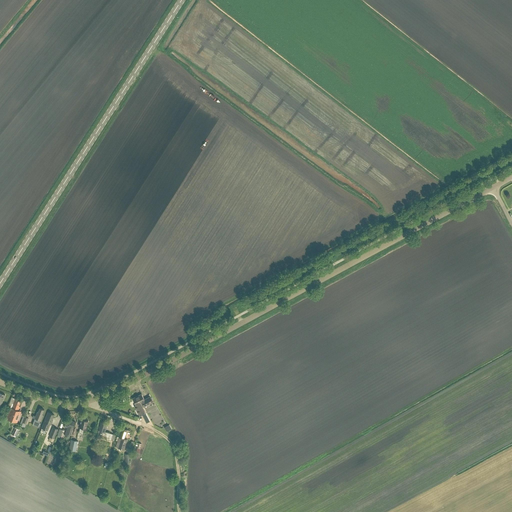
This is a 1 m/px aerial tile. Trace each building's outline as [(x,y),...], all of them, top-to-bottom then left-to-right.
[(138,396),(144,406),(153,402),(151,397),(145,400),(142,394),(138,396)] [(143,407),(144,406),(138,396),(133,398),(137,405),(135,406),(140,416),(146,413),(143,407)] [(12,407),(11,407),(7,417),(17,421),(21,411),(18,410),(20,406),(19,405),(21,400),(16,399),(16,400),(15,400),(12,407)] [(42,414),(44,409),(40,408),(39,411),(38,411),(36,416),(33,415),(33,417),(35,418),(34,421),(35,421),(34,425),(39,427),(41,423),(40,423),(43,415),(42,414)] [(51,424),(53,420),(52,420),(54,414),(48,412),(42,428),(47,430),(50,423),(51,424)] [(73,429),(75,422),(67,419),(65,427),(68,428),(67,433),(71,434),(73,429)] [(88,420),(82,419),(80,426),(81,426),(79,432),(83,433),(84,427),(86,428),(88,420)] [(105,431),(107,424),(101,422),(99,431),(97,437),(101,438),(101,437),(111,440),(113,434),(105,431)] [(55,438),(58,428),(53,426),(50,436),(55,438)] [(127,439),(125,438),(128,430),(122,428),(119,437),(122,437),(118,447),(124,449),(127,439)] [(76,450),(78,441),(72,439),(69,449),(76,450)]
